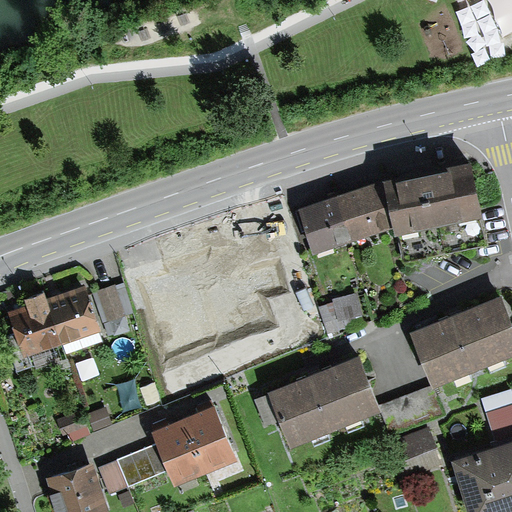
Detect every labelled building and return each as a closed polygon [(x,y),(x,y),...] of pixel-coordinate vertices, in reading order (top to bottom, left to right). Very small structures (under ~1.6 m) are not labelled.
[(511,0),(478,0),(496,45),(511,39),(511,0)] [(471,164),(383,182),(393,228),(395,236),(483,218),(471,164)] [(383,182),(299,210),(312,255),(393,228),(383,182)] [(245,319),(227,239),(163,253),(181,333),(245,319)] [(44,292),(24,299),(26,306),(9,312),(24,357),(101,331),(86,285),(46,299),(44,292)] [(116,285),(94,292),(105,324),(126,317),(116,285)] [(359,292),(333,298),(339,321),(364,315),(359,292)] [(511,323),(501,297),(411,333),(434,389),(511,357),(511,323)] [(268,328),(224,347),(236,373),(280,355),(268,328)] [(382,412),(359,356),(268,393),(291,449),(382,412)] [(382,406),(391,430),(439,412),(429,387),(382,406)] [(208,407),(146,433),(169,487),(231,462),(208,407)] [(437,463),(424,427),(390,439),(403,475),(437,463)] [(511,442),(449,464),(465,511),(506,511),(511,510),(511,442)] [(147,449),(103,467),(114,494),(158,477),(147,449)] [(105,511),(89,466),(43,483),(52,511),(105,511)]
